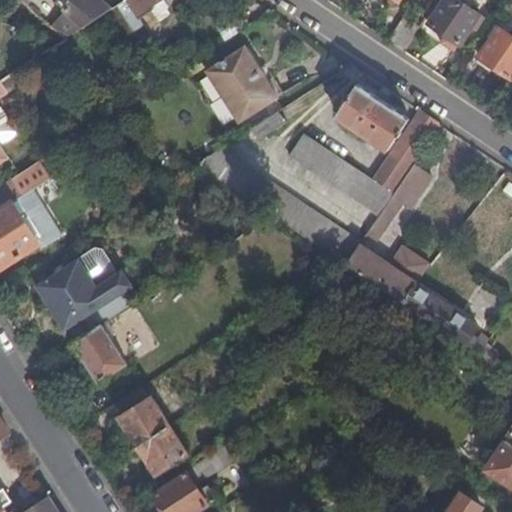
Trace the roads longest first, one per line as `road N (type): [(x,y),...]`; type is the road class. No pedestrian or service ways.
road 1 (residential): [(511,148),(289,0)]
road 2 (tertiary): [(92,511),(0,366)]
